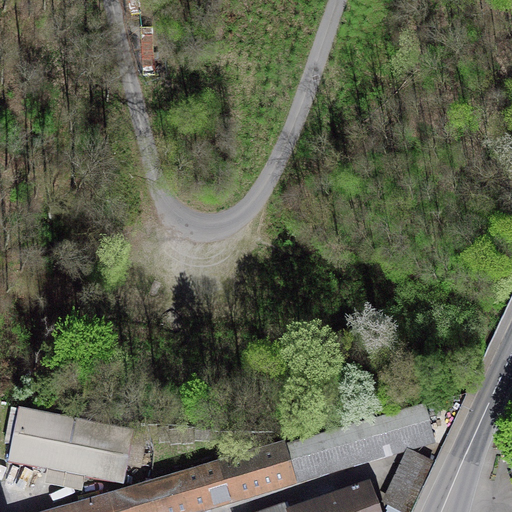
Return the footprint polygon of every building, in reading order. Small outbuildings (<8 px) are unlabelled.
[(420,408),(199,473),(209,507),(296,481),(296,479),(315,474),(429,440),(420,408)] [(134,433),(18,410),(8,463),(69,475),(123,485),(134,433)] [(407,450),(383,505),(398,511),(410,511),(433,462),(407,450)] [(199,473),(112,498),(116,511),(193,511),(194,511),(209,507),(199,473)] [(379,511),(371,488),(300,511),(379,511)] [(116,511),(112,498),(64,511),(116,511)]
